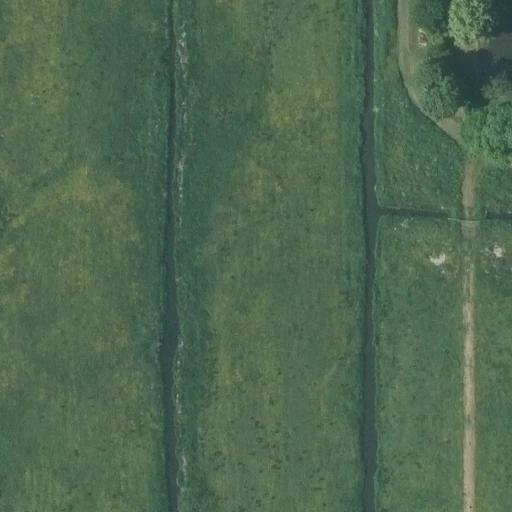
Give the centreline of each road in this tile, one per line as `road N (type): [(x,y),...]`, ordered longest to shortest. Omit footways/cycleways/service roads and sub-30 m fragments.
road 1 (track): [(478,150),(405,79),(403,0)]
road 2 (track): [(471,236),(478,150),(511,163)]
